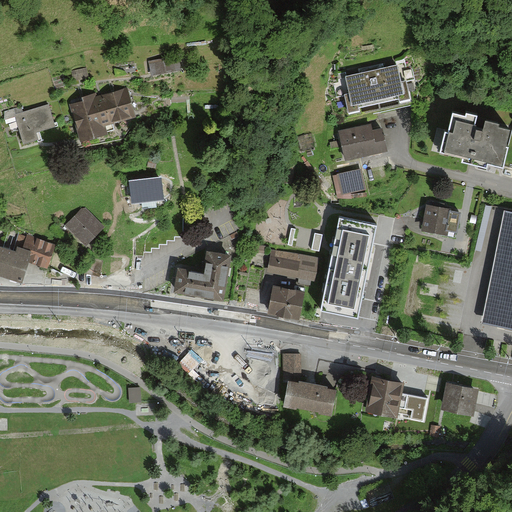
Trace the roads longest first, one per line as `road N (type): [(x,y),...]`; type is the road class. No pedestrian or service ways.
road 1 (primary): [(0,298),(180,313),(511,376)]
road 2 (residential): [(405,511),(479,451),(511,391)]
